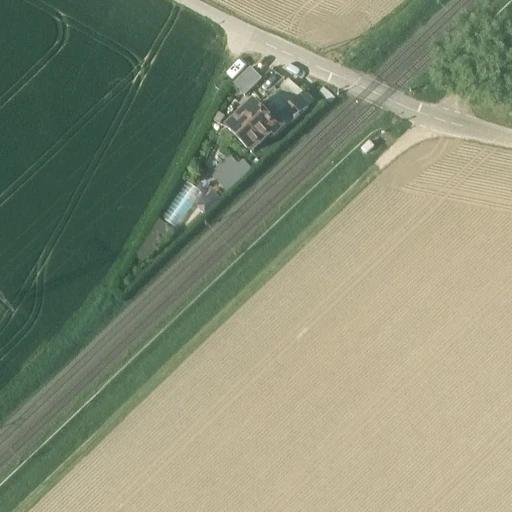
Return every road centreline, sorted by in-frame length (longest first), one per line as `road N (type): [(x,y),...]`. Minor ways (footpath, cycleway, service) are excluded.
road 1 (track): [(15,511),(511,44)]
road 2 (unclassified): [(175,0),(381,101),(511,141)]
